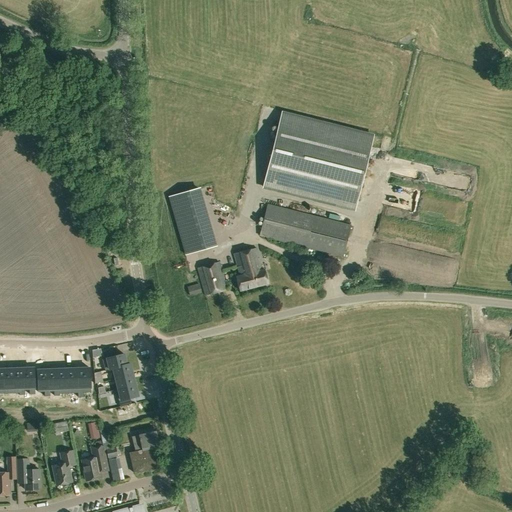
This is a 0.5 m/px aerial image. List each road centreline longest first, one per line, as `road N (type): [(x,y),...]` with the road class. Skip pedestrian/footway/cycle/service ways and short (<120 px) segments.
road 1 (unclassified): [(511,305),(346,301),(154,345)]
road 2 (tertiary): [(151,331),(134,243),(124,53)]
road 3 (residential): [(26,511),(185,472)]
road 4 (residential): [(0,344),(60,345),(151,331)]
road 5 (tertiary): [(185,472),(154,345)]
road 6 (unclassified): [(124,53),(59,46),(0,23)]
